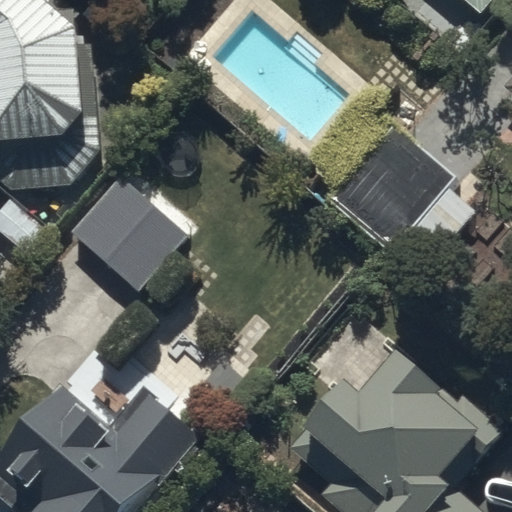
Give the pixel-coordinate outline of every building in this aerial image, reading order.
[(0,0),(0,186),(73,183),(102,149),(95,16),(76,0),(0,0)] [(468,0),(481,10),(489,0),(468,0)] [(459,175),(396,126),(334,204),(397,253),(459,175)] [(124,180),(75,236),(142,295),(191,240),(124,180)] [(13,202),(0,217),(0,232),(35,262),(56,238),(13,202)] [(309,438),(295,454),(336,489),(325,501),(337,511),(480,511),(459,493),(507,437),(467,403),(462,408),(449,397),(403,358),(366,401),(351,389),(309,438)] [(27,511),(144,511),(204,444),(153,400),(120,439),(67,393),(0,469),(0,477),(33,506),(27,511)]
